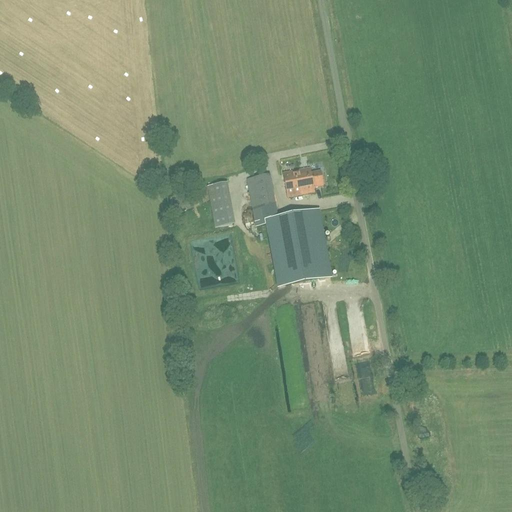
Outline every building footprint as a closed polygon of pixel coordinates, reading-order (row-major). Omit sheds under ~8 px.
[(311,174),(310,169),(282,174),(287,198),(314,193),(314,188),(323,187),(321,172),(311,174)] [(255,227),(277,223),(268,175),(246,179),(255,227)] [(215,228),(234,224),(226,183),(207,187),(215,228)] [(277,223),(268,224),(280,288),(330,279),(318,212),(277,219),(277,223)] [(366,366),(366,357),(358,357),(357,366),(366,366)]
